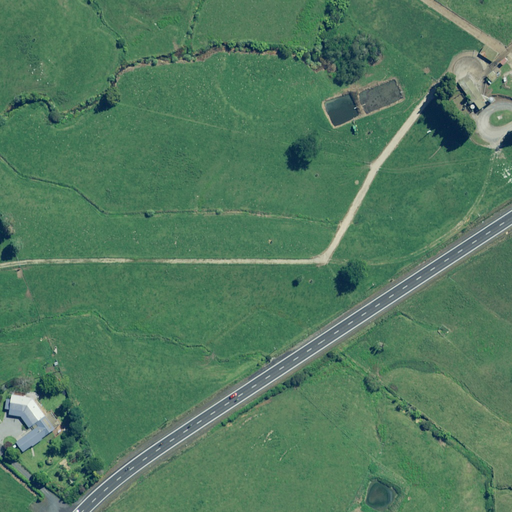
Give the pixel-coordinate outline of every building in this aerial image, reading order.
[(499,53),(487,45),(481,54),(492,62),(499,53)] [(499,78),(493,72),(487,77),(493,83),(499,78)] [(488,104),(469,76),(459,82),(473,103),(475,102),(480,110),(488,104)] [(37,423),(45,417),(33,399),(14,395),(13,400),(8,399),(6,409),(11,410),(10,415),(22,417),(29,428),(37,423)] [(45,417),(37,423),(40,427),(17,443),(24,452),(52,433),(56,438),(65,432),(52,412),(45,417)]
